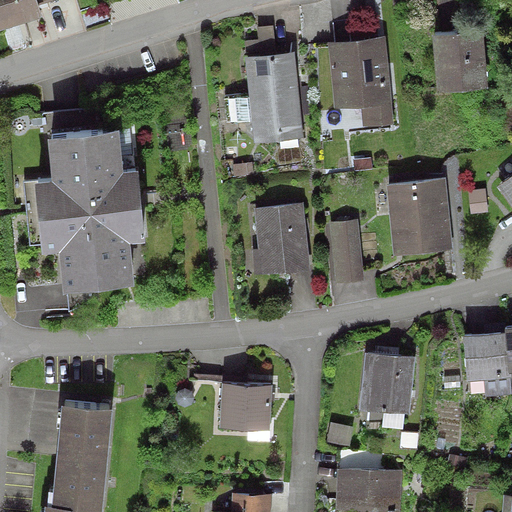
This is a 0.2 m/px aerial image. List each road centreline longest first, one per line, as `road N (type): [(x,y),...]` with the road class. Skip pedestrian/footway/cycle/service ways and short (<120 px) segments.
road 1 (residential): [(0,344),(224,334),(306,322)]
road 2 (residential): [(246,0),(0,73)]
road 3 (residential): [(306,322),(511,288)]
road 4 (residential): [(306,322),(301,511)]
